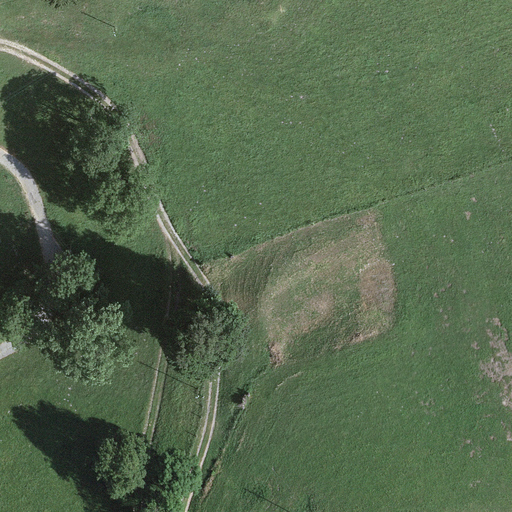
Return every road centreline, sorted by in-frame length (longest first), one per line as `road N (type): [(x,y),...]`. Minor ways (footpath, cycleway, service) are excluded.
road 1 (track): [(0,45),(81,85),(117,118),(165,227),(204,283),(213,324),(211,393),(181,511)]
road 2 (track): [(140,511),(174,239)]
road 3 (track): [(0,350),(43,314),(51,280),(28,187),(0,157)]
